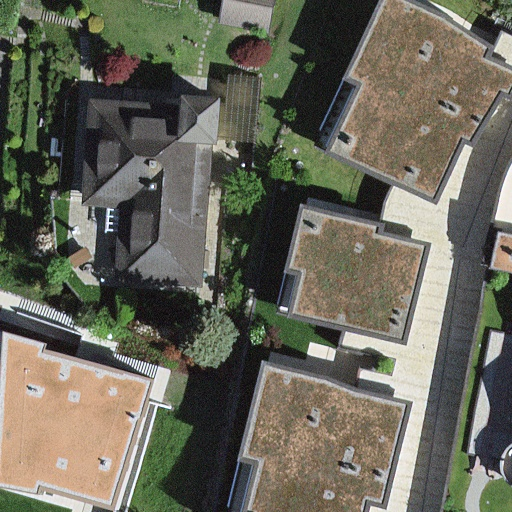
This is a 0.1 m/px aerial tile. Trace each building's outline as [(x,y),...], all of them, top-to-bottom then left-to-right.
[(301,0),(237,0),(235,13),(296,26),(301,0)] [(511,85),(511,29),(449,0),(397,0),(330,140),(457,201),(511,85)] [(244,143),(247,91),(208,89),(207,100),(108,95),(103,200),(140,202),(136,275),(226,279),(231,171),(233,142),(244,143)] [(323,198),(295,306),(423,339),(451,231),(323,198)] [(0,482),(57,473),(34,331),(0,336),(0,482)] [(386,511),(426,404),(290,354),(235,506),(252,511),(386,511)]
